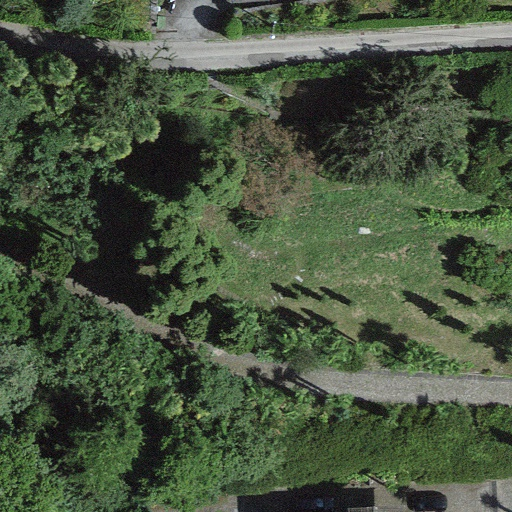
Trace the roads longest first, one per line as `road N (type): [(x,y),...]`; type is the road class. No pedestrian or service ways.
road 1 (unknown): [(0,256),(156,369),(354,415),(511,404)]
road 2 (trunk): [(511,192),(0,109)]
road 3 (residential): [(0,39),(162,55),(511,33)]
